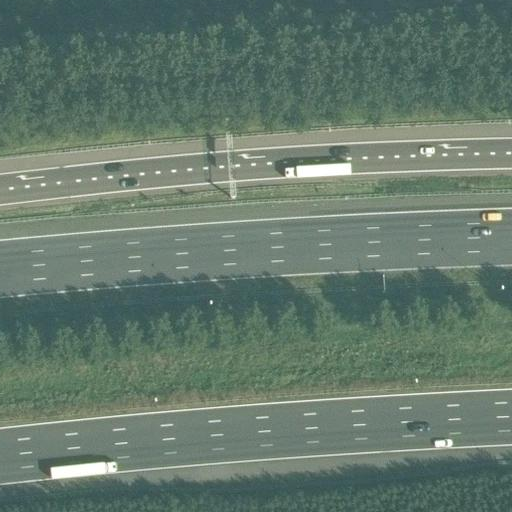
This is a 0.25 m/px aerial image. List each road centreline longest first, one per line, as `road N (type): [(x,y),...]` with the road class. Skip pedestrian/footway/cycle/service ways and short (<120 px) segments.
road 1 (motorway): [(0,456),(511,416)]
road 2 (motorway): [(511,153),(268,163),(0,190)]
road 3 (motorway): [(511,236),(0,269)]
